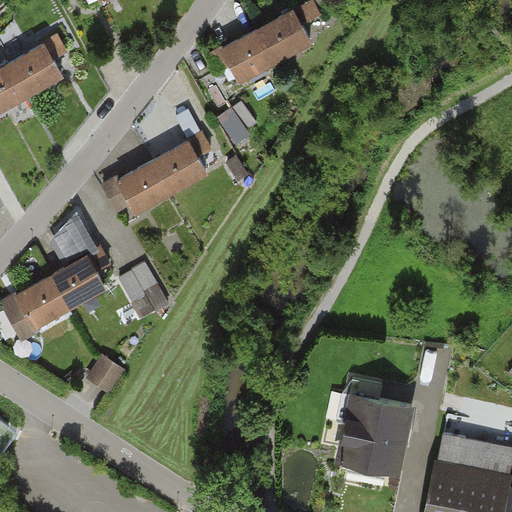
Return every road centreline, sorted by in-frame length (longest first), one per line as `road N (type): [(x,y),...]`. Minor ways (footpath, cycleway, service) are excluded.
road 1 (residential): [(0,258),(213,0)]
road 2 (residential): [(226,511),(0,378)]
